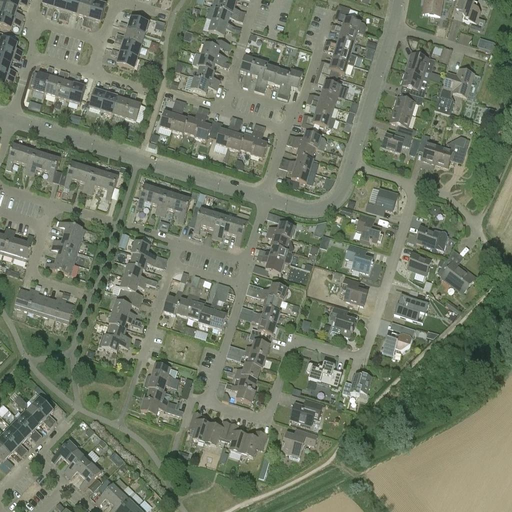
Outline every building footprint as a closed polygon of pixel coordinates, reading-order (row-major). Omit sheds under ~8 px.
[(0,0),(0,5),(18,11),(19,6),(27,8),(29,3),(18,0),(0,0)] [(51,19),(57,0),(44,0),(42,7),(50,10),(48,18),(51,19)] [(69,0),(57,0),(51,19),(52,20),(55,11),(61,13),(59,22),(63,23),(69,0)] [(80,0),(69,0),(63,23),(68,25),(71,16),(77,18),(83,1),(80,0)] [(208,9),(203,8),(204,0),(196,0),(194,15),(206,17),(208,9)] [(443,0),(425,0),(423,16),(440,18),(443,0)] [(458,0),(459,0),(456,11),(463,13),(462,15),(464,18),(462,24),(470,26),(469,29),(482,33),(485,24),(478,21),(480,16),(477,11),(476,10),(477,5),(470,3),(465,2),(465,0),(458,0)] [(94,4),(83,1),(77,18),(84,20),(82,29),(86,30),(94,4)] [(237,6),(222,1),(219,12),(245,20),(247,16),(235,12),(237,6)] [(106,8),(94,4),(86,30),(91,32),(94,23),(101,25),(106,8)] [(0,16),(22,24),(24,18),(16,16),(18,11),(0,5),(0,16)] [(217,11),(213,23),(228,28),(230,22),(243,26),(245,20),(219,12),(217,11)] [(364,26),(349,21),(350,15),(339,12),(335,23),(345,26),(343,31),(364,37),(366,30),(364,26)] [(0,28),(11,32),(13,27),(20,29),(22,24),(0,16),(0,28)] [(120,25),(119,29),(145,37),(149,26),(131,20),(129,27),(120,25)] [(228,28),(213,23),(209,35),(224,40),(226,33),(233,35),(233,36),(239,38),(241,31),(235,29),(235,30),(228,28)] [(456,42),(458,28),(451,27),(449,40),(456,42)] [(364,37),(343,31),(334,28),(332,33),(342,36),(340,41),(355,46),(358,36),(363,37),(364,37)] [(117,36),(115,41),(141,49),(145,37),(119,29),(119,30),(128,32),(126,39),(117,36)] [(271,49),(273,43),(250,36),(247,48),(260,52),(262,46),(271,49)] [(463,44),(470,45),(472,37),(465,36),(463,44)] [(0,52),(21,59),(23,54),(15,52),(17,46),(14,46),(16,39),(9,37),(7,43),(0,41),(0,52)] [(141,49),(115,41),(114,45),(123,48),(121,55),(138,60),(141,49)] [(150,50),(159,50),(159,41),(150,41),(150,50)] [(340,41),(338,47),(329,44),(327,49),(352,56),(355,46),(340,41)] [(217,43),(215,49),(206,46),(202,58),(226,65),(227,60),(219,58),(220,52),(229,55),(231,48),(217,43)] [(372,61),(374,48),(366,47),(365,60),(372,61)] [(309,59),(310,53),(285,48),(281,66),(286,67),(285,72),(291,74),(295,56),(309,59)] [(352,56),(327,49),(326,54),(335,57),(334,62),(354,68),(357,58),(352,57),(352,56)] [(443,51),(439,64),(448,67),(451,53),(443,51)] [(0,63),(10,67),(12,62),(19,64),(21,59),(0,52),(0,63)] [(138,60),(121,55),(112,52),(111,57),(119,60),(117,67),(134,72),(138,60)] [(230,67),(226,65),(202,58),(198,70),(200,70),(213,74),(216,68),(228,72),(230,67)] [(252,78),(257,63),(245,59),(240,75),(247,77),(243,90),(248,92),(252,78)] [(422,59),(420,65),(410,62),(406,75),(423,81),(425,75),(431,76),(433,70),(445,74),(446,70),(433,66),(434,63),(422,59)] [(322,65),(319,76),(337,81),(338,75),(346,77),(349,67),(354,69),(354,68),(334,62),(332,68),(322,65)] [(0,63),(0,75),(15,80),(16,74),(9,72),(10,67),(0,63)] [(179,75),(182,65),(177,63),(174,73),(179,75)] [(257,63),(252,78),(259,80),(255,94),(260,95),(268,69),(269,67),(257,63)] [(268,69),(260,95),(265,97),(268,85),(275,87),(279,72),(268,69)] [(48,70),(46,79),(38,76),(33,94),(45,97),(50,80),(51,80),(53,71),(48,70)] [(200,70),(197,81),(219,88),(220,83),(213,81),(215,75),(213,74),(200,70)] [(291,75),(279,72),(275,87),(281,89),(278,100),(283,101),(291,75)] [(449,75),(448,77),(445,76),(433,113),(451,118),(454,105),(451,100),(452,96),(467,100),(474,77),(459,72),(457,78),(449,75)] [(50,80),(45,97),(56,101),(64,74),(60,73),(57,82),(51,80),(50,80)] [(64,74),(56,101),(68,104),(73,87),(67,85),(69,76),(64,74)] [(291,75),(283,101),(288,103),(292,90),(299,92),(303,77),(291,74),(291,75)] [(0,86),(4,88),(6,83),(13,85),(15,80),(0,75),(0,86)] [(423,81),(406,75),(402,88),(413,91),(411,98),(423,101),(425,95),(419,93),(423,81)] [(337,81),(319,76),(315,87),(325,90),(323,95),(339,100),(342,89),(328,85),(330,79),(337,81)] [(73,87),(68,104),(79,107),(84,90),(78,88),(81,79),(75,78),(73,87)] [(195,80),(195,81),(189,79),(188,84),(193,85),(191,93),(206,97),(208,91),(217,93),(219,88),(197,81),(195,80)] [(172,84),(170,91),(176,93),(178,86),(172,84)] [(104,87),(101,96),(94,94),(89,111),(101,114),(109,88),(104,87)] [(109,88),(101,114),(113,117),(120,91),(116,90),(113,99),(107,97),(109,88)] [(125,93),(120,91),(113,117),(124,121),(129,104),(122,102),(125,93)] [(132,95),(129,104),(124,121),(136,124),(141,107),(134,105),(137,96),(132,95)] [(323,95),(322,101),(309,97),(307,101),(335,110),(339,100),(323,95)] [(411,98),(409,103),(398,100),(394,113),(411,118),(415,106),(421,107),(423,101),(411,98)] [(335,110),(307,101),(306,106),(319,110),(317,116),(332,121),(335,110)] [(176,102),(173,110),(171,117),(164,114),(159,130),(171,133),(181,104),(176,102)] [(28,111),(37,114),(40,107),(31,104),(28,111)] [(181,104),(171,133),(183,137),(184,135),(188,122),(182,120),(186,106),(181,104)] [(349,114),(355,115),(357,106),(351,104),(349,114)] [(189,120),(188,122),(184,135),(195,139),(204,111),(199,110),(195,122),(189,120)] [(204,111),(195,139),(194,140),(206,144),(208,140),(212,141),(218,125),(212,124),(211,129),(204,127),(209,113),(204,111)] [(411,118),(394,113),(390,125),(401,128),(399,135),(412,139),(412,138),(411,138),(413,132),(407,130),(411,118)] [(317,116),(315,122),(305,119),(302,129),(314,133),(316,127),(331,131),(333,131),(336,122),(332,121),(317,116)] [(222,127),(218,125),(212,141),(217,143),(216,147),(228,151),(237,121),(232,120),(228,134),(221,132),(222,127)] [(242,123),(237,121),(228,151),(239,154),(240,152),(244,139),(238,137),(242,123)] [(245,137),(244,139),(240,152),(252,156),(260,128),(255,126),(251,139),(245,137)] [(260,128),(252,156),(251,158),(263,162),(267,146),(261,144),(265,130),(260,128)] [(288,143),(315,151),(317,152),(323,154),(326,144),(324,141),(321,140),(306,135),(304,142),(289,137),(288,143)] [(399,135),(397,141),(387,137),(383,150),(400,156),(403,148),(409,150),(412,139),(399,135)] [(440,149),(427,145),(429,140),(423,138),(419,151),(425,153),(422,163),(435,167),(440,149)] [(445,150),(440,149),(435,167),(447,171),(449,163),(462,167),(469,143),(460,140),(446,148),(445,150)] [(315,151),(288,143),(286,147),(299,151),(297,158),(299,159),(312,163),(315,151)] [(20,166),(25,149),(13,146),(5,171),(11,172),(13,164),(20,166)] [(36,153),(25,149),(20,166),(26,168),(24,176),(29,178),(36,153)] [(48,156),(36,153),(29,178),(34,179),(36,171),(43,174),(48,156)] [(48,156),(43,174),(49,176),(47,183),(52,185),(60,160),(48,156)] [(281,161),(280,166),(315,176),(318,167),(313,165),(313,163),(312,163),(299,159),(297,165),(281,161)] [(72,164),(67,178),(62,176),(59,187),(69,190),(71,182),(78,184),(83,167),(72,164)] [(315,176),(280,166),(278,171),(294,175),(291,182),(312,188),(315,176)] [(95,171),(83,167),(78,184),(85,186),(82,195),(87,196),(95,171)] [(106,174),(95,171),(87,196),(92,198),(94,190),(101,192),(106,174)] [(106,174),(101,192),(108,194),(105,202),(110,203),(118,178),(106,174)] [(151,207),(156,189),(144,186),(137,211),(142,213),(144,205),(151,207)] [(168,193),(156,189),(151,207),(157,209),(155,217),(160,218),(168,193)] [(168,193),(160,218),(165,220),(167,212),(174,214),(179,196),(168,193)] [(397,198),(380,193),(375,209),(369,207),(367,213),(380,217),(382,212),(392,215),(397,198)] [(191,200),(179,196),(174,214),(180,216),(178,224),(183,226),(191,200)] [(429,208),(428,217),(437,218),(438,209),(429,208)] [(207,231),(213,213),(201,210),(193,235),(198,237),(201,229),(207,231)] [(352,214),(341,210),(339,216),(351,219),(352,214)] [(213,213),(207,231),(214,233),(212,241),(216,242),(224,217),(213,213)] [(236,220),(224,217),(216,242),(221,244),(224,236),(230,238),(236,220)] [(361,218),(359,224),(356,223),(354,229),(357,230),(356,233),(362,234),(359,246),(369,248),(370,244),(377,247),(378,244),(381,245),(383,238),(380,237),(382,232),(373,230),(376,222),(361,218)] [(270,230),(268,235),(292,242),(295,230),(290,229),(292,223),(278,219),(276,225),(280,226),(278,232),(270,230)] [(236,220),(230,238),(237,240),(235,248),(240,249),(247,224),(236,220)] [(103,233),(105,226),(92,222),(90,229),(103,233)] [(162,223),(159,231),(167,234),(170,225),(162,223)] [(64,239),(80,244),(84,233),(59,225),(57,230),(66,232),(64,239)] [(0,238),(0,256),(2,258),(10,232),(5,231),(2,239),(0,238)] [(434,233),(434,235),(421,231),(417,245),(444,253),(448,239),(447,239),(446,237),(445,235),(443,235),(441,235),(434,233)] [(15,234),(10,232),(2,258),(13,261),(19,244),(12,242),(15,234)] [(292,242),(268,235),(266,240),(273,242),(271,249),(273,249),(288,254),(291,254),(293,253),(293,251),(291,245),(292,242)] [(25,246),(19,244),(13,261),(25,265),(32,239),(28,238),(25,246)] [(322,238),(319,250),(326,252),(329,244),(330,245),(331,241),(329,241),(330,240),(322,238)] [(80,244),(64,239),(62,246),(53,243),(52,248),(77,256),(80,244)] [(167,262),(156,259),(148,256),(150,249),(135,244),(131,257),(133,257),(165,267),(167,262)] [(77,256),(52,248),(50,253),(58,256),(56,263),(73,268),(77,256)] [(367,253),(349,248),(345,261),(354,263),(351,271),(368,276),(372,262),(365,260),(367,253)] [(273,249),(271,256),(260,252),(258,257),(284,265),(288,266),(290,265),(293,257),(291,256),(288,255),(288,254),(273,249)] [(315,260),(317,251),(310,249),(308,258),(315,260)] [(451,252),(447,260),(459,266),(463,258),(451,252)] [(165,267),(133,257),(129,268),(142,273),(145,273),(147,267),(164,272),(165,267)] [(267,266),(266,272),(254,268),(252,275),(266,279),(268,274),(281,277),(284,265),(258,257),(256,263),(267,266)] [(431,263),(413,257),(408,272),(427,278),(431,263)] [(73,268),(56,263),(54,269),(46,266),(45,271),(70,279),(73,268)] [(475,281),(453,264),(441,280),(463,296),(475,281)] [(305,267),(305,270),(293,269),(292,278),(308,279),(309,267),(305,267)] [(127,268),(124,280),(146,286),(156,290),(157,284),(140,279),(142,273),(129,268),(127,268)] [(183,275),(180,285),(185,286),(188,277),(183,275)] [(124,280),(118,298),(126,300),(141,305),(143,299),(135,296),(137,289),(144,291),(146,286),(124,280)] [(346,281),(344,288),(343,292),(348,294),(345,304),(364,309),(368,295),(358,292),(360,285),(346,281)] [(247,292),(282,303),(284,304),(287,292),(272,287),(270,294),(263,292),(263,291),(249,287),(247,292)] [(230,290),(223,288),(218,303),(225,305),(230,290)] [(181,302),(176,317),(187,321),(196,291),(191,289),(187,304),(181,302)] [(27,315),(34,293),(29,291),(28,295),(19,292),(13,311),(27,315)] [(196,291),(187,321),(199,324),(204,307),(205,307),(205,305),(199,303),(202,292),(196,291)] [(282,303),(247,292),(246,298),(260,302),(260,301),(265,303),(263,310),(265,311),(279,315),(282,303)] [(34,293),(27,315),(40,319),(46,301),(38,298),(39,294),(34,293)] [(175,319),(176,317),(181,302),(183,295),(177,293),(174,302),(168,300),(163,316),(175,319)] [(397,307),(394,318),(417,325),(417,324),(419,315),(424,316),(425,316),(426,317),(426,316),(425,316),(428,305),(401,297),(398,307),(397,307)] [(118,298),(116,304),(112,316),(134,322),(136,317),(129,315),(131,308),(139,311),(141,305),(126,300),(118,298)] [(55,304),(46,301),(40,319),(54,323),(61,301),(56,300),(55,304)] [(66,303),(61,301),(54,323),(68,327),(73,309),(65,307),(66,303)] [(204,307),(199,324),(199,326),(210,330),(217,308),(218,303),(213,301),(211,309),(205,307),(204,307)] [(448,303),(445,307),(459,318),(462,314),(459,312),(459,311),(448,303)] [(222,309),(217,308),(210,330),(222,334),(227,318),(220,316),(222,309)] [(242,310),(240,315),(276,327),(280,315),(279,315),(265,311),(263,317),(257,316),(253,315),(253,314),(242,310)] [(335,324),(333,330),(332,330),(330,336),(339,339),(340,337),(349,340),(354,322),(345,320),(347,315),(334,311),(330,322),(335,324)] [(457,317),(449,312),(445,318),(453,323),(457,317)] [(276,327),(240,315),(252,319),(251,322),(251,323),(251,324),(260,327),(258,333),(252,332),(250,337),(262,341),(264,336),(273,339),(276,327)] [(142,325),(134,322),(112,316),(109,327),(110,328),(124,332),(126,325),(131,327),(131,328),(140,331),(142,325)] [(303,322),(300,332),(307,334),(309,324),(303,322)] [(124,332),(110,328),(107,339),(129,346),(131,341),(124,339),(126,333),(124,332)] [(385,345),(383,352),(382,357),(393,360),(395,352),(401,354),(410,349),(415,333),(401,328),(398,338),(392,336),(390,343),(385,345)] [(206,342),(208,335),(195,332),(193,339),(206,342)] [(433,342),(438,337),(428,334),(426,340),(433,342)] [(247,349),(245,354),(266,360),(270,348),(261,346),(262,341),(250,337),(249,342),(254,344),(252,350),(247,349)] [(107,339),(105,339),(102,338),(98,350),(101,351),(116,356),(119,349),(127,352),(129,346),(107,339)] [(230,349),(228,355),(226,360),(242,365),(244,358),(250,360),(247,367),(261,372),(262,372),(266,360),(245,354),(230,349)] [(317,367),(312,366),(310,365),(307,366),(305,372),(307,374),(310,375),(308,381),(320,385),(338,390),(342,375),(332,372),(334,368),(323,365),(323,367),(318,366),(317,367)] [(237,372),(236,376),(257,383),(261,372),(247,367),(245,366),(243,374),(237,372)] [(180,383),(168,380),(170,372),(155,367),(152,379),(178,388),(180,383)] [(236,376),(228,374),(227,379),(240,383),(238,389),(254,394),(257,383),(236,376)] [(355,377),(352,387),(346,385),(343,396),(349,398),(350,396),(359,399),(360,395),(367,397),(372,380),(362,376),(361,379),(355,377)] [(178,388),(152,379),(148,378),(147,379),(145,388),(145,389),(148,390),(148,391),(150,391),(163,396),(165,389),(177,392),(178,388)] [(238,389),(232,388),(227,386),(225,391),(231,393),(238,396),(236,402),(251,407),(255,395),(254,394),(238,389)] [(150,391),(146,403),(168,410),(169,405),(163,403),(165,396),(163,396),(150,391)] [(12,404),(21,408),(23,403),(15,398),(12,404)] [(56,424),(49,418),(53,413),(40,400),(33,408),(53,428),(56,424)] [(168,410),(146,403),(144,402),(141,414),(156,419),(158,412),(165,414),(165,415),(181,420),(183,414),(168,410)] [(303,410),(295,408),(290,422),(311,428),(313,421),(318,423),(323,408),(305,403),(303,410)] [(33,408),(25,415),(39,428),(42,424),(49,431),(53,428),(33,408)] [(39,428),(25,415),(18,423),(39,442),(42,439),(34,432),(39,428)] [(206,420),(201,418),(194,415),(190,428),(196,430),(192,442),(204,445),(209,427),(204,426),(206,420)] [(39,442),(18,423),(11,430),(24,443),(28,439),(35,446),(39,442)] [(221,431),(209,427),(204,445),(216,449),(218,442),(224,445),(226,439),(230,427),(223,425),(221,431)] [(230,427),(226,439),(224,445),(231,447),(229,453),(241,457),(247,439),(236,436),(238,429),(230,427)] [(24,443),(11,430),(4,437),(24,457),(28,454),(20,447),(24,443)] [(90,431),(89,431),(84,436),(89,440),(94,435),(90,431)] [(247,439),(241,457),(253,461),(255,452),(262,454),(267,438),(254,434),(252,440),(247,439)] [(298,463),(299,460),(300,461),(304,446),(314,449),(317,438),(303,434),(301,440),(286,436),(281,455),(289,457),(289,460),(298,463)] [(24,457),(4,437),(0,441),(0,448),(10,458),(14,453),(21,460),(24,457)] [(66,464),(79,450),(71,443),(51,463),(55,467),(62,460),(66,464)] [(10,458),(0,448),(0,462),(10,472),(13,468),(6,462),(10,458)] [(79,450),(66,464),(70,468),(63,475),(67,478),(87,458),(79,450)] [(258,481),(263,483),(271,458),(266,456),(258,481)] [(94,466),(87,458),(67,478),(70,482),(77,475),(81,479),(94,466)] [(86,484),(79,490),(82,494),(102,473),(94,466),(81,479),(86,484)] [(88,491),(93,495),(102,486),(97,482),(88,491)] [(109,506),(122,493),(114,485),(95,506),(99,509),(106,502),(109,506)] [(114,511),(112,511),(119,511),(130,501),(122,493),(109,506),(114,511)] [(134,511),(138,508),(130,501),(119,511),(134,511)]
